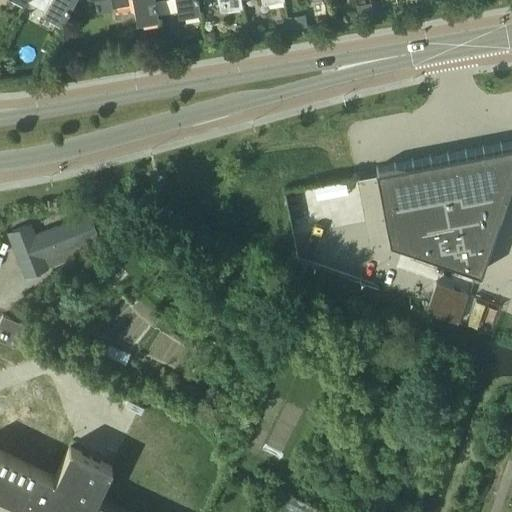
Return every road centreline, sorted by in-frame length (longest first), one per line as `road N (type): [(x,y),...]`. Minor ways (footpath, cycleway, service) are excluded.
road 1 (tertiary): [(0,164),(332,78),(371,60)]
road 2 (tertiary): [(371,60),(0,119)]
road 3 (tertiary): [(511,36),(371,60)]
